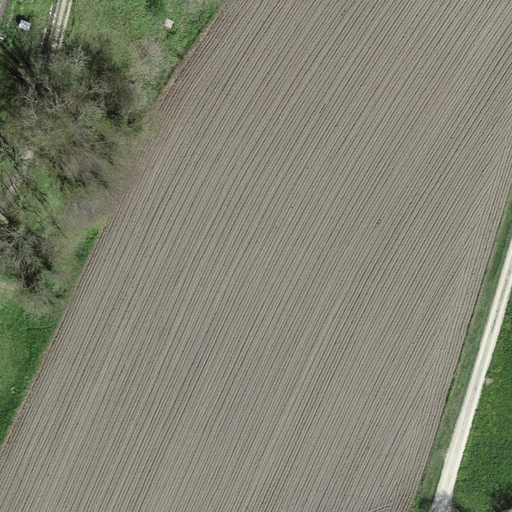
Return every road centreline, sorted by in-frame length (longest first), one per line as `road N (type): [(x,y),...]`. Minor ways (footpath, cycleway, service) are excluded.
road 1 (track): [(422,511),(511,242)]
road 2 (track): [(0,221),(64,0)]
